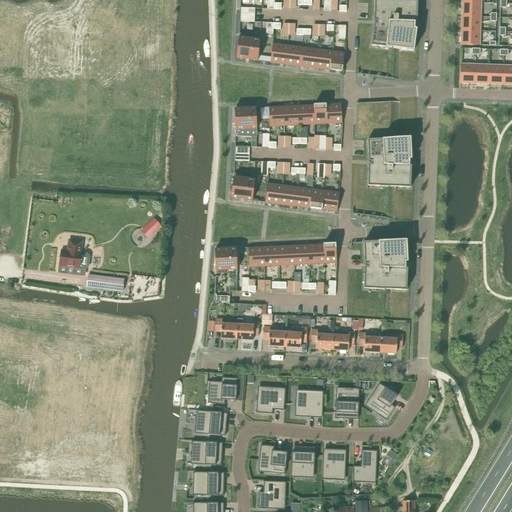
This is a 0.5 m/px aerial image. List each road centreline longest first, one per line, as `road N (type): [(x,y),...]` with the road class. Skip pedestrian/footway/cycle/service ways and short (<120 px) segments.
road 1 (residential): [(422,370),(423,391),(390,435),(246,435),(239,466),(245,511)]
road 2 (residential): [(348,94),(343,233),(427,230)]
road 3 (residential): [(422,370),(204,357)]
road 4 (residential): [(427,230),(433,92)]
road 5 (unclassified): [(422,370),(427,241)]
